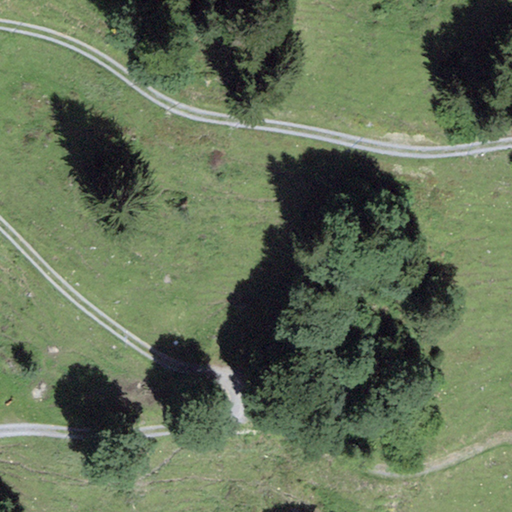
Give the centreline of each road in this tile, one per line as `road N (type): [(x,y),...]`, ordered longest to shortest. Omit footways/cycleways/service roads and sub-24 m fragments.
road 1 (track): [(0,27),(80,40),(193,117),(456,155),(511,152)]
road 2 (track): [(0,433),(210,437),(227,400),(131,339),(0,225)]
